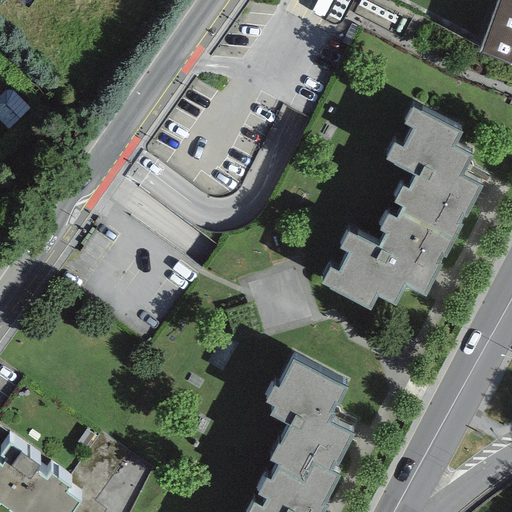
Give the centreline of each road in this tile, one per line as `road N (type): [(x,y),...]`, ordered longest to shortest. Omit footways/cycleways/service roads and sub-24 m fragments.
road 1 (residential): [(213,0),(0,296)]
road 2 (primary): [(395,511),(511,298)]
